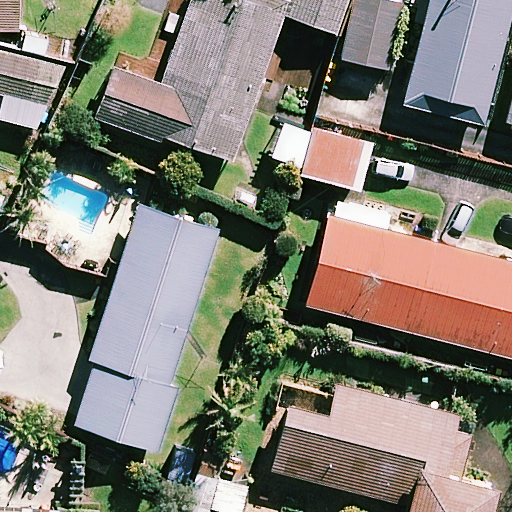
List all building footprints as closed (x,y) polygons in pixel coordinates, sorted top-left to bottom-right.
[(0,0),(0,23),(18,24),(18,0),(0,0)] [(281,6),(263,0),(186,0),(160,75),(114,59),(98,106),(230,152),(281,6)] [(344,0),(286,0),(284,9),(336,25),(344,0)] [(398,0),(350,0),(338,52),(383,63),(398,0)] [(506,0),(421,0),(399,93),(479,113),(506,0)] [(57,60),(0,42),(0,87),(4,89),(0,101),(0,110),(38,122),(57,60)] [(511,74),(501,113),(511,116),(511,74)] [(267,146),(298,155),(296,165),(355,181),(368,135),(309,119),(307,125),(276,116),(267,146)] [(0,201),(9,171),(0,168),(0,201)] [(216,220),(137,197),(73,415),(157,440),(175,379),(169,377),(216,220)] [(511,253),(322,207),(300,297),(511,348),(511,253)] [(473,412),(334,377),(327,404),(287,394),(271,461),(405,494),(400,511),(483,511),(494,471),(460,463),(473,412)] [(245,477),(197,469),(192,500),(239,508),(245,477)] [(0,511),(55,511),(56,506),(0,501),(0,511)]
